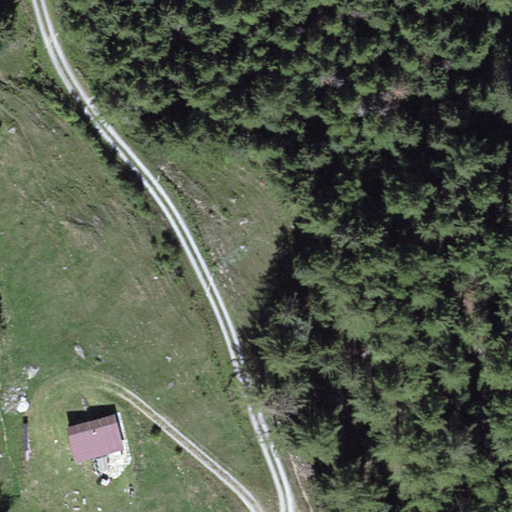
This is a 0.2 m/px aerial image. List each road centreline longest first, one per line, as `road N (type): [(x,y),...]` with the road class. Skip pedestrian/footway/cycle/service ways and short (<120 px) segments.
road 1 (track): [(285,511),(219,301),(169,196),(93,117),(38,0)]
road 2 (track): [(76,380),(136,400),(253,511)]
